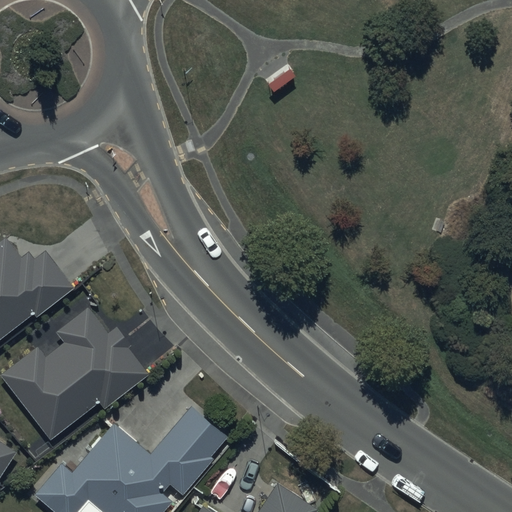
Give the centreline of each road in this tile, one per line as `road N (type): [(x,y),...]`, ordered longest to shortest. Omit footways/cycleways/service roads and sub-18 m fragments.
road 1 (tertiary): [(495,511),(346,410),(246,326),(183,256),(92,119)]
road 2 (tertiary): [(103,0),(121,40),(120,69),(92,119)]
